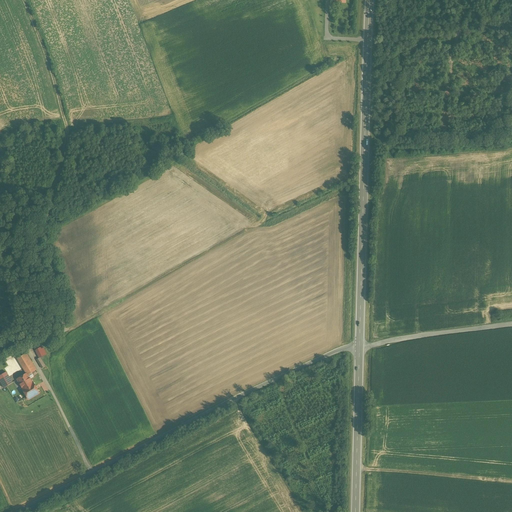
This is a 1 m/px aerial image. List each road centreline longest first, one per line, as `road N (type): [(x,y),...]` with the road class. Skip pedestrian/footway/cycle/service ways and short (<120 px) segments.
road 1 (unclassified): [(359,347),(195,418),(18,511)]
road 2 (secondary): [(369,0),(359,347)]
road 3 (secondary): [(359,347),(354,511)]
road 4 (track): [(355,469),(511,482)]
road 5 (track): [(511,325),(359,347)]
